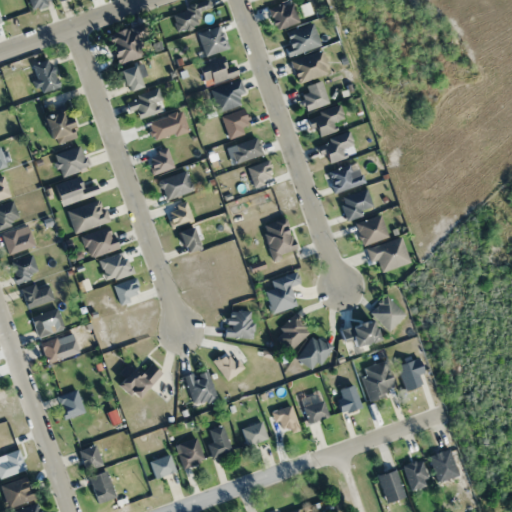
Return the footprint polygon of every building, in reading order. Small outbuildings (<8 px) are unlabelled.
[(26,0),(29,8),(51,2),(50,0),(26,0)] [(210,8),(208,0),(170,11),(176,32),(199,25),(196,12),(210,8)] [(276,30),(298,20),(289,0),(286,0),(267,8),(276,30)] [(137,37),(146,34),(143,22),(107,32),(115,63),(142,55),(137,37)] [(288,56),(319,44),(311,22),(280,33),(288,56)] [(204,55),(226,48),(219,25),(196,32),(204,55)] [(294,81),(327,74),(321,51),(289,58),(294,81)] [(226,66),(220,54),(196,65),(206,86),(236,72),(232,63),(226,66)] [(48,58),(28,65),(39,93),(59,85),(48,58)] [(141,84),(131,64),(117,71),(127,91),(141,84)] [(237,93),(243,91),(239,78),(208,90),(217,112),(240,103),(237,93)] [(327,103),(320,80),(298,88),(305,110),(327,103)] [(154,102),(161,98),(154,86),(125,102),(135,121),(158,108),(154,102)] [(307,117),(315,137),(335,129),(332,122),(343,118),(337,104),(307,117)] [(240,126),(247,124),(242,108),(219,116),(227,138),(242,133),(240,126)] [(53,145),(75,136),(64,109),(41,118),(53,145)] [(328,164),(344,155),(341,150),(353,143),(344,129),(317,146),(328,164)] [(261,154),(255,137),(228,145),(234,163),(261,154)] [(87,166),(78,144),(51,154),(60,176),(87,166)] [(252,186),(273,177),(265,159),(245,168),(252,186)] [(351,175),(347,164),(326,170),(332,192),(363,183),(360,173),(351,175)] [(192,187),(183,168),(157,181),(166,200),(192,187)] [(97,193),(94,183),(81,187),(78,176),(53,184),(59,205),(97,193)] [(345,220),(372,210),(364,188),(337,198),(345,220)] [(72,233),(106,221),(99,198),(64,210),(72,233)] [(0,224),(15,223),(13,202),(0,203),(0,224)] [(363,245),(386,234),(376,213),(352,225),(363,245)] [(296,248),(281,216),(258,227),(274,258),(296,248)] [(32,245),(25,225),(0,233),(0,235),(6,254),(32,245)] [(182,253),(197,247),(190,226),(175,232),(182,253)] [(115,249),(110,227),(80,233),(85,256),(115,249)] [(408,261),(399,236),(364,248),(369,262),(375,260),(379,272),(408,261)] [(6,263),(13,282),(37,273),(30,254),(6,263)] [(19,287),(25,307),(51,299),(47,284),(35,288),(33,283),(19,287)] [(387,330),(403,314),(384,295),(368,311),(387,330)] [(62,327),(55,307),(28,317),(36,337),(62,327)] [(224,337),(251,337),(251,311),(224,311),(224,337)] [(288,350),(309,329),(293,313),(272,334),(288,350)] [(377,337),(367,318),(340,332),(344,341),(348,339),(352,349),(377,337)] [(293,357),(311,371),(329,347),(312,333),(293,357)] [(39,341),(43,362),(60,359),(56,338),(39,341)] [(418,375),(422,373),(415,357),(394,366),(404,390),(421,383),(418,375)] [(369,398),(393,388),(382,360),(358,370),(369,398)] [(158,371),(148,363),(139,374),(125,363),(117,374),(121,378),(116,384),(135,400),(158,371)] [(214,399),(205,368),(183,375),(192,405),(214,399)] [(339,410),(357,408),(354,385),(336,388),(339,410)] [(62,419),(83,412),(75,389),(54,396),(62,419)] [(326,417),(322,401),(301,406),(305,422),(326,417)] [(244,444),(265,439),(261,421),(239,427),(244,444)] [(204,430),(211,456),(229,451),(222,424),(204,430)] [(174,443),(181,467),(202,460),(194,437),(174,443)] [(100,465),(94,444),(76,450),(82,471),(100,465)] [(0,477),(24,469),(16,449),(2,454),(5,460),(0,461),(0,477)] [(427,455),(435,482),(456,475),(447,449),(427,455)] [(173,471),(168,454),(147,461),(152,478),(173,471)] [(401,465),(408,489),(427,484),(420,460),(401,465)] [(403,497),(394,469),(375,475),(384,502),(403,497)] [(114,497),(104,470),(86,476),(96,503),(114,497)] [(0,484),(0,489),(6,507),(33,498),(25,476),(0,484)]
